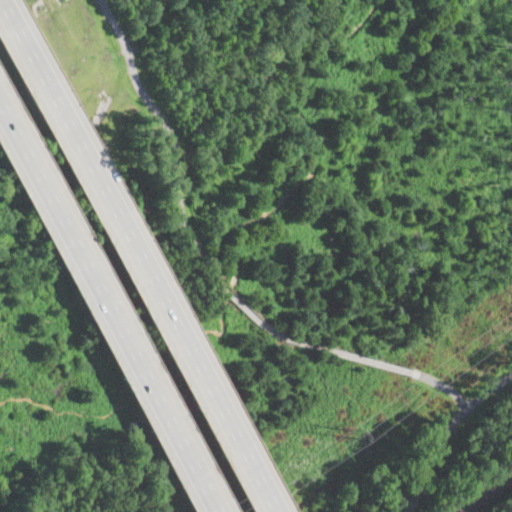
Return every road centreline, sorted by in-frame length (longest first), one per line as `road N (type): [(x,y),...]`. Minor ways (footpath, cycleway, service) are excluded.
road 1 (motorway): [(276,511),(5,0)]
road 2 (motorway): [(0,108),(213,511)]
